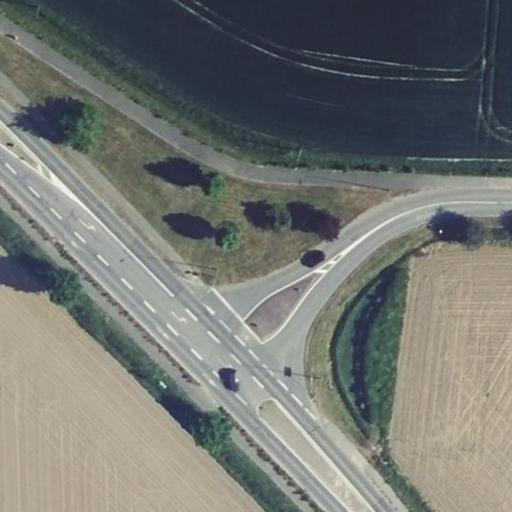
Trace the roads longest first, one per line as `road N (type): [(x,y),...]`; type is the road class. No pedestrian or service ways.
road 1 (primary): [(209,322),(0,108)]
road 2 (primary): [(0,173),(176,349)]
road 3 (tertiary): [(380,225),(209,322)]
road 4 (tertiary): [(260,373),(380,225)]
road 5 (primary): [(383,511),(260,373)]
road 6 (primary): [(230,402),(337,511)]
road 7 (tertiary): [(380,225),(439,203),(511,202)]
